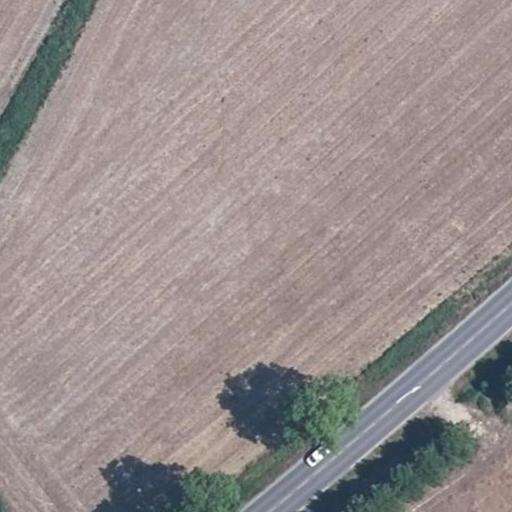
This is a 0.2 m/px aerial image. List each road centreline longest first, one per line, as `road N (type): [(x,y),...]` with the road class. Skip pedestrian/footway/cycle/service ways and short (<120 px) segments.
road 1 (primary): [(511,301),(266,511)]
road 2 (track): [(414,511),(481,458),(488,441),(454,401),(419,383)]
